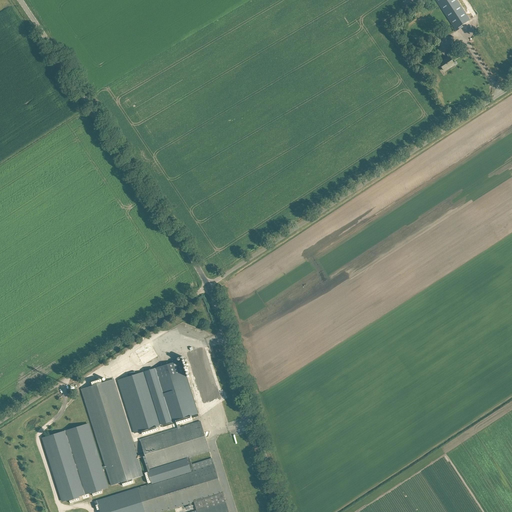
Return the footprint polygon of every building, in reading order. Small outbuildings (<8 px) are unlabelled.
[(435,0),(455,29),(470,20),(457,0),(435,0)] [(439,30),(435,32),(441,41),(445,38),(439,30)] [(454,64),(451,60),(449,57),(439,63),(444,71),(454,64)] [(181,360),(118,380),(134,433),(162,424),(163,427),(176,423),(178,428),(141,440),(145,453),(137,456),(138,458),(146,456),(150,470),(180,460),(187,458),(188,460),(188,461),(191,461),(190,457),(210,451),(200,421),(180,427),(179,422),(199,416),(195,405),(195,403),(181,360)] [(137,456),(113,379),(102,383),(101,378),(92,381),(93,386),(81,389),(105,466),(106,468),(111,485),(123,482),(125,486),(134,483),(133,479),(143,475),(138,458),(137,456)] [(43,438),(63,501),(69,499),(70,503),(80,500),(78,496),(92,492),(93,496),(102,493),(101,489),(108,487),(102,470),(106,468),(105,466),(101,467),(88,424),(43,438)] [(141,436),(157,430),(155,426),(140,432),(141,436)] [(152,483),(138,488),(145,511),(160,511),(194,502),(197,510),(189,511),(228,511),(212,458),(192,465),(191,461),(188,461),(190,471),(154,483),(152,483)] [(150,471),(145,473),(148,483),(151,482),(152,483),(154,483),(190,471),(188,461),(188,460),(187,458),(180,460),(150,470),(150,471)] [(145,511),(138,488),(95,501),(97,510),(101,509),(101,511),(145,511)]
